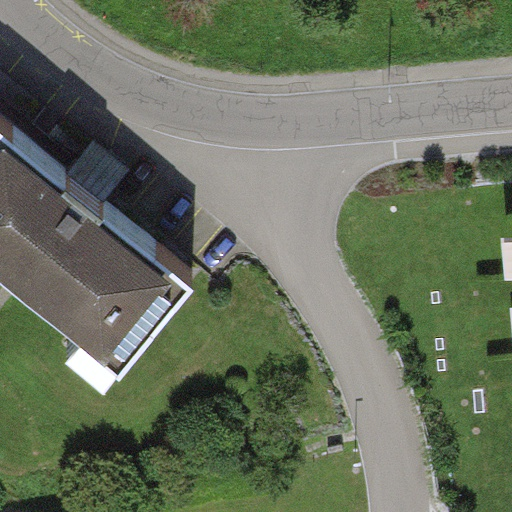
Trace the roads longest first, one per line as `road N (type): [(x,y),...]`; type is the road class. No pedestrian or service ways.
road 1 (residential): [(286,123),(308,266),(367,366),(398,511)]
road 2 (residential): [(286,123),(188,111),(90,74),(10,0)]
road 3 (residential): [(511,103),(286,123)]
